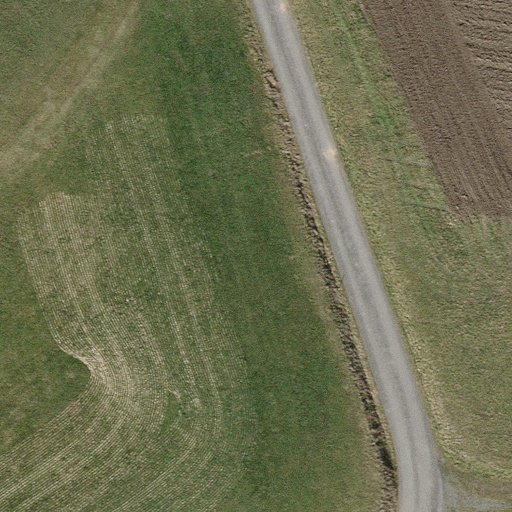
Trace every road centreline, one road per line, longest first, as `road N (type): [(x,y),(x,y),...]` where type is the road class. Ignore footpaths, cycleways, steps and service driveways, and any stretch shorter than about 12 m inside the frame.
road 1 (track): [(425,511),(429,487),(269,0)]
road 2 (track): [(0,162),(50,112),(125,0)]
